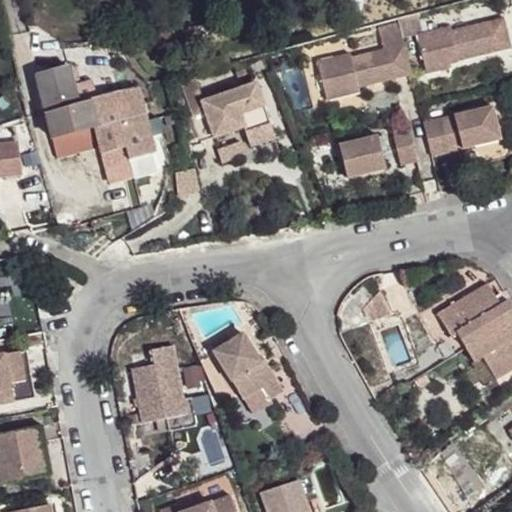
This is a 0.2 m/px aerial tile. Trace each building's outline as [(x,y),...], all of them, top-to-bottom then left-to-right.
[(421,31),(432,72),(462,64),(461,59),(459,52),(473,49),(475,55),(511,45),(503,14),(453,27),(452,23),(421,31)] [(386,48),(366,53),(367,60),(353,64),(351,56),(350,53),(319,61),(329,100),(360,93),(359,87),(414,73),(401,20),(381,25),(386,48)] [(168,33),(154,37),(159,51),(173,47),(168,33)] [(473,49),(459,52),(461,59),(475,55),(473,49)] [(351,56),(353,64),(367,60),(366,53),(351,56)] [(48,115),(78,107),(73,88),(68,70),(39,77),(48,115)] [(92,83),(73,88),(78,107),(96,102),(92,83)] [(268,122),(259,85),(203,101),(213,137),(242,129),(268,122)] [(157,154),(140,91),(115,97),(96,102),(78,107),(48,115),(60,166),(102,157),(102,158),(128,151),(131,161),(157,154)] [(464,154),(505,145),(497,112),(457,122),(464,151),(464,154)] [(268,122),(242,129),(247,144),(273,137),(268,122)] [(464,151),(457,122),(444,125),(451,154),(464,151)] [(451,154),(444,125),(428,129),(436,161),(452,157),(451,154)] [(420,165),(412,132),(393,137),(394,140),(379,144),(378,141),(342,148),(349,181),(420,165)] [(0,175),(9,175),(6,150),(0,150),(0,175)] [(131,161),(128,151),(102,158),(110,188),(134,181),(131,161)] [(43,277),(54,288),(64,278),(52,267),(43,277)] [(468,350),(511,322),(511,302),(507,306),(496,313),(488,301),(499,294),(490,280),(439,311),(456,338),(459,336),(468,350)] [(391,314),(379,290),(362,310),(368,322),(391,314)] [(488,301),(496,313),(507,306),(499,294),(488,301)] [(511,322),(468,350),(477,364),(486,359),(501,384),(511,377),(511,322)] [(244,331),(215,349),(244,398),(264,388),(269,399),(284,391),(265,358),(261,360),(244,331)] [(154,363),(132,368),(142,423),(167,417),(169,430),(198,423),(191,396),(185,397),(172,343),(150,348),(154,363)] [(25,356),(34,402),(43,400),(34,355),(25,356)] [(25,356),(0,361),(0,408),(34,402),(25,356)] [(264,388),(244,398),(251,407),(269,399),(264,388)] [(42,425),(0,431),(0,483),(51,474),(42,425)] [(454,444),(440,453),(467,499),(484,486),(454,444)] [(312,511),(300,478),(261,492),(268,511),(312,511)] [(183,511),(184,511),(181,511),(239,511),(236,503),(206,511),(183,511)]
